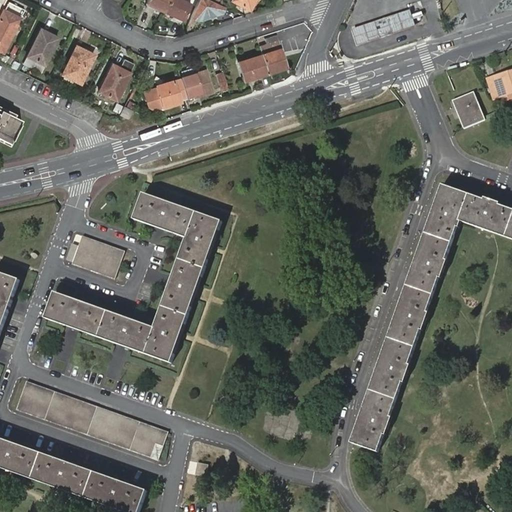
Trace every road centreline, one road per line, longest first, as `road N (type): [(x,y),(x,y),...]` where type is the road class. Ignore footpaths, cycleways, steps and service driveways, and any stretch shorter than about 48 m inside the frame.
road 1 (residential): [(184,427),(14,364),(85,162)]
road 2 (residential): [(343,478),(360,377),(441,151)]
road 3 (residential): [(85,13),(170,51),(340,0)]
road 4 (tertiary): [(323,90),(100,158)]
road 5 (residential): [(184,427),(231,440),(285,471),(343,478)]
road 6 (residential): [(100,158),(84,130),(0,87)]
